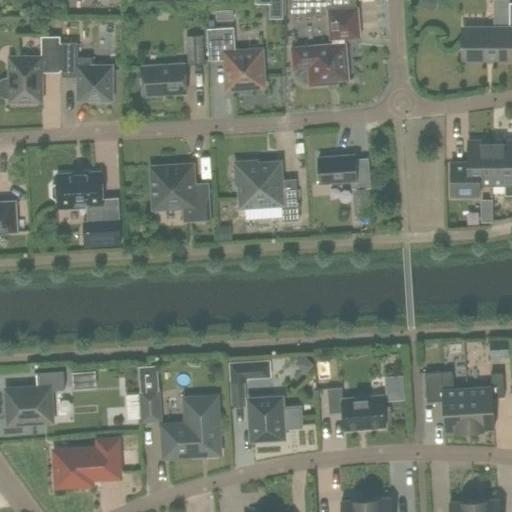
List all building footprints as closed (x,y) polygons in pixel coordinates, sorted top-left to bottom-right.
[(328,15),(328,9),(355,7),(354,0),(288,0),(289,14),(328,15)] [(511,46),(511,2),(509,2),(509,27),(463,27),(463,61),(510,60),(510,46),(511,46)] [(345,42),(344,42),(344,38),(360,37),(358,7),(355,7),(328,9),(328,15),(329,40),(331,40),(331,44),(291,47),(293,69),(308,68),(309,85),(327,83),(327,81),(349,79),(345,42)] [(233,9),(216,10),(217,20),(233,19),(233,9)] [(235,50),(233,26),(207,28),(209,60),(225,59),(227,88),(264,86),(262,49),(235,50)] [(186,35),(188,63),(205,62),(204,34),(186,35)] [(9,101),(42,101),(42,72),(60,72),(60,36),(41,36),(41,55),(9,56),(9,78),(6,79),(3,79),(0,81),(0,92),(0,93),(3,95),(6,96),(9,96),(9,101)] [(77,70),(77,99),(112,99),(112,65),(92,65),(92,57),(78,57),(78,42),(62,42),(62,70),(77,70)] [(186,92),(184,62),(142,65),(144,95),(186,92)] [(492,143),(492,184),(505,184),(505,195),(511,194),(511,139),(503,140),(503,143),(492,143)] [(468,140),(468,160),(450,160),(450,195),(480,195),(479,184),(492,184),(492,143),(480,143),(480,140),(468,140)] [(356,180),(354,154),(318,156),(320,183),(356,180)] [(257,164),(257,161),(236,162),(237,184),(240,183),(242,205),(281,202),(282,221),(299,219),(296,188),(281,189),(279,162),(257,164)] [(193,193),(192,165),(152,167),(154,207),(182,205),(183,221),(211,219),(209,192),(193,193)] [(103,221),(101,172),(56,174),(57,183),(54,183),(51,186),(52,196),(55,198),(58,198),(58,207),(88,205),(89,222),(103,221)] [(368,187),(352,188),(353,215),(370,214),(368,187)] [(0,231),(17,231),(15,200),(0,201),(0,231)] [(89,241),(119,240),(119,222),(88,223),(89,241)] [(219,226),(220,238),(232,238),(231,225),(219,226)] [(304,372),(312,363),(302,354),(294,363),(304,372)] [(246,381),(246,377),(245,362),(229,363),(232,405),(245,404),(244,381),(246,381)] [(158,364),(139,365),(141,391),(159,389),(158,364)] [(65,388),(64,370),(34,372),(34,373),(36,373),(36,387),(6,389),(8,423),(51,420),(50,387),(63,387),(63,388),(65,388)] [(94,370),(73,372),(74,388),(96,386),(94,370)] [(455,431),(470,430),(467,388),(453,389),(452,370),(425,372),(427,401),(443,400),(445,431),(455,430),(455,431)] [(467,388),(470,430),(483,430),(483,428),(494,428),(492,397),(504,396),(502,372),(490,372),(491,387),(467,388)] [(343,411),(344,429),(385,426),(385,420),(390,419),(389,406),(384,407),(383,395),(342,398),(341,387),(327,388),(329,413),(343,411)] [(142,391),(143,420),(159,419),(158,390),(142,391)] [(220,453),(216,396),(185,398),(186,423),(162,424),(164,456),(192,455),(192,452),(218,451),(218,453),(220,453)] [(281,397),(249,399),(251,439),(283,437),(282,426),(303,425),(302,403),(281,405),(281,397)] [(119,476),(117,438),(98,439),(98,447),(54,450),(56,486),(80,484),(79,478),(119,476)] [(366,498),(366,511),(391,511),(390,498),(380,498),(380,497),(366,498)] [(366,511),(366,498),(351,499),(351,500),(341,501),(341,511),(366,511)] [(489,498),(474,499),(474,511),(499,511),(499,499),(489,499),(489,498)] [(474,511),(474,499),(459,500),(459,501),(449,502),(449,511),(474,511)]
